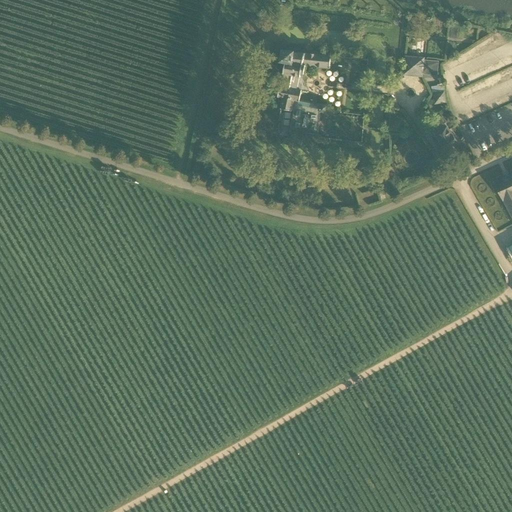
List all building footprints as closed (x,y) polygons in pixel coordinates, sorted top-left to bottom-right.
[(284,46),(282,56),(281,62),(285,62),(281,85),(281,86),(279,97),(282,97),(281,108),(292,110),(294,110),(289,131),(318,134),(320,112),(326,112),(327,105),(320,105),(299,101),(301,90),(299,90),(302,72),(304,73),(305,65),(331,68),(333,54),(296,49),(296,48),(284,46)] [(423,78),(423,74),(437,76),(439,62),(425,60),(425,59),(405,56),(403,75),(423,78)] [(270,95),(279,97),(281,86),(272,85),(270,95)] [(435,104),(446,103),(445,90),(433,92),(435,104)] [(445,152),(458,142),(445,123),(436,129),(433,132),(435,135),(434,135),(445,151),(445,152)] [(288,127),(280,126),(279,134),(287,136),(288,127)] [(511,174),(496,182),(495,182),(494,183),(495,184),(511,218),(511,217),(511,174)]
